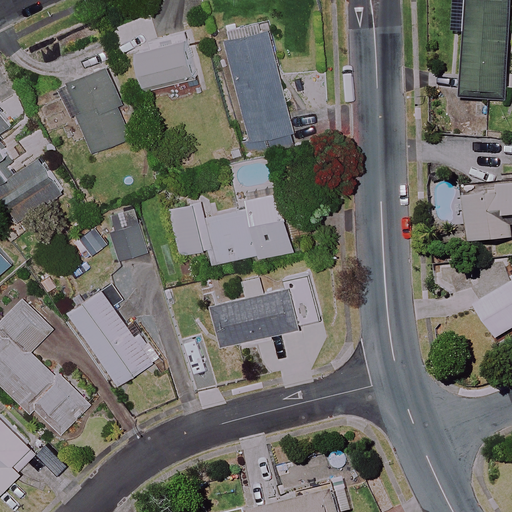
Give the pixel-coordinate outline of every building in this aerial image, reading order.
[(511,14),(511,0),(468,0),(461,99),(506,102),(511,14)] [(296,141),(268,19),(222,30),(250,152),(296,141)] [(197,79),(186,38),(134,52),(145,94),(197,79)] [(123,102),(109,66),(61,84),(73,117),(78,115),(92,152),(132,137),(120,103),(123,102)] [(0,133),(8,129),(0,114),(0,197),(15,222),(63,194),(41,157),(20,169),(0,134),(0,133)] [(511,183),(465,186),(469,241),(511,238),(511,183)] [(295,249),(282,191),(244,199),(246,208),(205,217),(201,200),(171,207),(182,254),(210,248),(214,264),(260,253),(261,257),(295,249)] [(135,204),(121,209),(126,227),(112,231),(121,259),(149,250),(135,204)] [(323,320),(311,273),(287,279),(288,285),(213,304),(223,345),(323,320)] [(511,283),(478,304),(498,338),(511,329),(511,283)] [(137,333),(105,286),(69,310),(120,384),(161,356),(142,329),(137,333)] [(61,369),(57,374),(33,350),(56,327),(26,297),(0,322),(0,381),(30,412),(34,408),(60,433),(86,407),(93,400),(61,369)] [(0,494),(42,452),(0,410),(0,494)] [(350,508),(345,488),(250,511),(343,511),(343,510),(350,508)]
